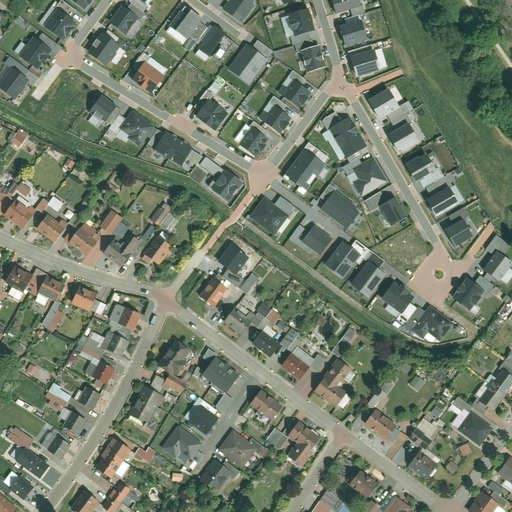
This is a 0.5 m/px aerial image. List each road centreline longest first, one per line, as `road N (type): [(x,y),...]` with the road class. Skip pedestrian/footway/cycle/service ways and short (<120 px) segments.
road 1 (residential): [(167,298),(102,413),(31,511)]
road 2 (residential): [(66,57),(263,178)]
road 3 (residential): [(341,79),(441,253),(437,276)]
road 4 (residential): [(167,298),(337,428)]
road 5 (residential): [(0,233),(167,298)]
road 6 (residential): [(337,428),(446,506)]
road 7 (residential): [(263,178),(341,79)]
